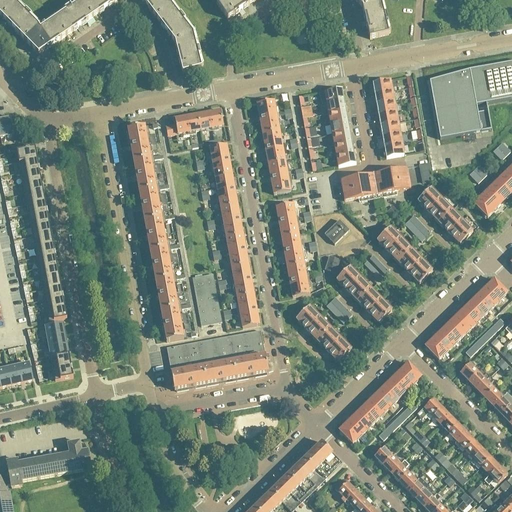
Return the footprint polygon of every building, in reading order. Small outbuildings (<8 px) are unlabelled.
[(0,0),(0,16),(2,18),(17,3),(14,0),(0,0)] [(80,24),(84,21),(86,23),(93,18),(80,0),(71,7),(67,9),(64,11),(54,18),(66,36),(72,32),(72,30),(76,27),(77,28),(79,27),(81,25),(80,24)] [(119,0),(118,0),(81,0),(80,0),(93,18),(99,13),(98,12),(102,9),(103,10),(106,9),(108,7),(107,6),(111,3),(112,5),(119,0)] [(144,0),(146,2),(145,3),(147,6),(148,8),(150,7),(152,11),(151,12),(157,20),(175,7),(174,6),(173,5),(169,0),(144,0)] [(254,2),(252,0),(218,0),(218,1),(217,1),(217,3),(216,4),(227,20),(228,20),(234,16),(233,14),(237,11),(238,12),(240,11),(242,9),(241,8),(246,5),(247,7),(254,2)] [(381,0),(380,0),(353,0),(354,0),(356,0),(359,3),(357,4),(361,11),(382,1),(382,0),(381,0)] [(385,16),(382,1),(361,11),(363,17),(365,17),(366,21),(365,22),(365,23),(366,27),(368,27),(369,32),(366,32),(369,41),(369,40),(388,36),(387,35),(390,34),(389,33),(387,24),(388,24),(386,18),(386,16),(385,16)] [(32,18),(28,14),(18,4),(17,3),(2,18),(11,28),(13,30),(15,32),(24,41),(40,26),(31,18),(32,18)] [(186,22),(185,20),(181,15),(180,15),(175,7),(157,20),(161,25),(162,24),(166,28),(164,29),(167,33),(169,32),(172,36),(170,37),(175,44),(195,34),(194,33),(186,22)] [(429,23),(441,22),(440,8),(428,8),(429,23)] [(54,42),(58,39),(60,41),(66,36),(54,18),(41,28),(40,26),(24,41),(38,56),(47,50),(45,48),(49,45),(50,46),(53,45),(55,43),(54,42)] [(198,48),(195,35),(195,34),(175,44),(176,50),(178,50),(180,55),(178,55),(179,57),(179,61),(181,60),(182,65),(180,65),(182,74),(201,69),(201,68),(203,67),(203,65),(202,65),(200,56),(199,51),(198,48)] [(476,107),(511,100),(511,63),(469,71),(461,73),(429,82),(431,94),(440,141),(481,133),(490,132),(487,112),(478,114),(476,107)] [(444,68),(432,70),(433,76),(445,74),(444,68)] [(393,92),(391,81),(372,85),(374,95),(393,92)] [(344,101),(342,90),(324,93),(326,104),(344,101)] [(394,103),(393,92),(374,95),(376,106),(394,103)] [(346,112),(344,101),(326,104),(328,115),(346,112)] [(279,132),(274,102),(257,105),(262,135),(279,132)] [(396,113),(394,103),(376,106),(378,117),(396,113)] [(223,127),(220,112),(209,114),(212,130),(223,127)] [(348,122),(346,112),(328,115),(330,126),(348,122)] [(398,124),(396,113),(378,117),(380,127),(398,124)] [(212,130),(209,114),(197,116),(200,132),(212,130)] [(200,132),(197,116),(186,118),(189,134),(200,132)] [(189,134),(186,118),(174,120),(176,126),(165,128),(167,138),(177,136),(189,134)] [(13,137),(10,119),(9,119),(5,120),(0,121),(0,120),(0,138),(12,136),(12,137),(13,137)] [(350,133),(348,122),(330,126),(332,136),(350,133)] [(400,135),(398,124),(380,127),(382,138),(400,135)] [(147,128),(144,128),(135,130),(135,127),(130,128),(130,131),(127,131),(130,147),(133,162),(133,164),(163,158),(162,156),(153,158),(152,153),(157,152),(154,135),(149,136),(147,128)] [(268,166),(285,162),(279,132),(262,135),(268,166)] [(352,144),(350,133),(332,136),(334,147),(352,144)] [(402,145),(400,135),(382,138),(384,149),(402,145)] [(354,154),(352,144),(334,147),(336,158),(354,154)] [(404,156),(402,145),(384,149),(386,160),(404,156)] [(230,161),(227,146),(210,149),(212,164),(215,179),(232,176),(230,161)] [(19,164),(37,160),(35,149),(33,149),(17,153),(19,164)] [(356,165),(354,154),(336,158),(338,169),(356,165)] [(163,160),(163,158),(133,164),(136,177),(138,192),(139,193),(168,188),(168,186),(158,188),(158,183),(163,182),(159,165),(154,166),(154,162),(163,160)] [(37,160),(19,164),(21,174),(39,171),(37,160)] [(273,196),(290,193),(285,162),(268,166),(273,196)] [(432,182),(429,165),(419,167),(418,167),(420,167),(423,184),(426,183),(432,182)] [(511,195),(511,194),(511,167),(498,181),(511,195)] [(411,190),(407,169),(406,169),(340,182),(344,202),(359,200),(359,203),(373,200),(383,198),(396,196),(396,193),(411,190)] [(23,185),(41,181),(39,171),(21,174),(23,185)] [(235,191),(232,176),(215,179),(218,194),(220,209),(238,206),(235,191)] [(25,195),(43,192),(41,181),(23,185),(25,195)] [(487,219),(511,195),(498,181),(474,205),(487,219)] [(168,190),(168,188),(139,193),(141,207),(144,222),(144,223),(174,218),(173,216),(164,218),(163,213),(168,212),(165,195),(160,196),(159,191),(168,190)] [(451,211),(437,197),(436,195),(430,190),(417,202),(419,204),(418,204),(438,225),(451,211)] [(27,206),(45,203),(43,192),(25,195),(27,206)] [(29,217),(47,213),(45,203),(27,206),(29,217)] [(281,239),(299,236),(293,205),(276,208),(281,239)] [(243,236),(240,221),(238,206),(220,209),(223,224),(226,239),(243,236)] [(473,233),(451,211),(438,225),(457,245),(458,244),(460,246),(473,233)] [(31,227),(49,224),(47,213),(29,217),(31,227)] [(174,220),(174,218),(144,223),(147,237),(149,252),(150,253),(179,248),(179,246),(170,248),(169,243),(174,242),(171,225),(166,226),(165,221),(174,220)] [(334,245),(348,232),(348,233),(349,232),(348,231),(348,232),(347,231),(346,229),(344,228),(342,226),(341,225),(340,223),(339,223),(340,222),(339,221),(338,222),(339,222),(325,235),(324,236),(325,236),(334,245),(334,246),(335,246),(334,245)] [(33,238),(51,235),(49,224),(31,227),(33,238)] [(411,251),(397,236),(395,235),(390,229),(377,241),(378,243),(378,244),(397,264),(411,251)] [(35,249),(53,245),(51,235),(33,238),(35,249)] [(249,266),(246,251),(243,236),(226,239),(229,254),(231,269),(249,266)] [(301,251),(299,236),(281,239),(287,269),(304,266),(301,251)] [(37,259),(55,256),(53,245),(35,249),(37,259)] [(179,249),(179,248),(150,253),(152,267),(155,283),(185,277),(184,276),(175,277),(174,273),(179,272),(176,255),(171,256),(170,251),(179,249)] [(432,272),(411,251),(397,264),(417,284),(418,283),(419,285),(432,272)] [(39,270),(57,266),(55,256),(37,259),(39,270)] [(335,274),(339,262),(329,259),(325,271),(335,274)] [(41,280),(59,277),(57,266),(39,270),(41,280)] [(254,296),(251,281),(249,266),(231,269),(234,284),(237,299),(254,296)] [(307,281),(304,266),(287,269),(292,299),(310,296),(307,281)] [(370,290),(356,276),(355,274),(349,269),(337,281),(338,283),(337,284),(357,304),(370,290)] [(222,323),(213,276),(192,280),(201,327),(222,323)] [(43,291),(61,288),(59,277),(41,280),(43,291)] [(185,279),(185,277),(155,283),(158,298),(161,313),(190,307),(190,306),(181,307),(180,303),(185,302),(182,285),(177,286),(176,281),(185,279)] [(484,317),(507,294),(494,281),(471,303),(484,317)] [(45,302),(63,298),(61,288),(43,291),(45,302)] [(392,312),(370,290),(357,304),(376,324),(377,323),(379,324),(392,312)] [(259,326),(257,311),(254,296),(237,299),(239,314),(242,329),(260,326),(259,326)] [(47,312),(65,309),(63,298),(45,302),(47,312)] [(461,339),(484,317),(471,303),(448,325),(461,339)] [(190,309),(190,307),(161,313),(163,328),(166,343),(167,343),(183,340),(187,339),(185,332),(190,331),(187,315),(182,316),(181,311),(190,309)] [(330,330),(316,315),(314,313),(309,308),(296,321),(298,322),(297,323),(317,343),(330,330)] [(65,309),(47,312),(49,323),(67,320),(65,309)] [(224,321),(231,320),(231,316),(230,311),(223,313),(224,317),(224,321)] [(45,328),(47,339),(65,336),(64,330),(63,324),(45,328)] [(438,362),(461,339),(448,325),(425,348),(438,362)] [(351,351),(330,330),(317,343),(336,363),(337,362),(338,364),(351,351)] [(266,366),(261,332),(244,335),(229,338),(237,382),(247,380),(247,378),(252,377),(254,377),(255,378),(265,376),(265,375),(268,375),(268,373),(272,373),(271,365),(266,366)] [(47,339),(49,350),(67,346),(65,336),(47,339)] [(237,382),(229,338),(213,341),(198,344),(206,387),(217,385),(217,384),(221,383),(224,382),(225,384),(237,382)] [(493,348),(498,343),(495,340),(490,344),(493,348)] [(206,387),(198,344),(182,347),(168,349),(166,350),(174,392),(176,391),(177,392),(187,391),(187,389),(190,389),(194,388),(195,389),(206,387)] [(49,350),(51,360),(69,357),(67,346),(49,350)] [(511,357),(509,353),(507,355),(502,350),(499,353),(507,362),(511,357)] [(500,368),(505,364),(497,356),(494,358),(499,364),(497,365),(500,368)] [(51,360),(53,371),(71,367),(69,357),(51,360)] [(468,383),(478,374),(473,369),(475,367),(471,363),(460,375),(468,383)] [(18,367),(22,385),(33,382),(29,364),(18,367)] [(398,401),(421,378),(408,364),(385,387),(398,401)] [(18,367),(7,369),(11,387),(22,385),(18,367)] [(72,375),(71,367),(53,371),(55,382),(55,383),(73,379),(72,375)] [(7,369),(0,370),(0,385),(1,389),(11,387),(7,369)] [(476,392),(490,379),(481,370),(478,374),(468,383),(476,392)] [(485,400),(494,391),(489,386),(493,382),(490,379),(476,392),(485,400)] [(375,423),(398,401),(385,387),(362,409),(375,423)] [(503,399),(502,398),(506,395),(502,391),(498,394),(494,391),(485,400),(493,409),(503,399)] [(501,417),(511,407),(503,399),(493,409),(501,417)] [(432,418),(441,409),(433,401),(417,416),(422,421),(428,415),(432,418)] [(510,425),(511,422),(511,408),(511,407),(501,417),(510,425)] [(352,446),(375,423),(362,409),(339,432),(352,446)] [(440,427),(450,417),(441,409),(432,418),(440,427)] [(448,435),(458,426),(450,417),(440,427),(448,435)] [(408,432),(413,427),(409,424),(404,428),(408,432)] [(456,444),(466,434),(458,426),(448,435),(456,444)] [(400,439),(405,434),(402,431),(397,436),(400,439)] [(464,452),(474,442),(466,434),(456,444),(464,452)] [(473,460),(482,451),(474,442),(464,452),(473,460)] [(12,511),(10,495),(8,495),(7,488),(11,487),(11,489),(13,488),(15,488),(20,487),(22,487),(21,483),(59,476),(91,471),(91,470),(88,453),(88,452),(82,453),(80,443),(68,445),(70,455),(18,465),(17,461),(7,463),(9,476),(3,477),(0,477),(0,511),(12,511)] [(342,464),(332,454),(321,443),(320,444),(304,459),(325,481),(330,476),(342,464)] [(382,467),(392,458),(387,453),(390,451),(386,447),(374,459),(382,467)] [(481,469),(490,459),(482,451),(473,460),(481,469)] [(434,459),(438,462),(443,457),(439,454),(434,459)] [(446,460),(443,457),(438,462),(441,465),(446,460)] [(390,476),(404,462),(400,465),(397,462),(392,458),(382,467),(390,476)] [(325,481),(304,459),(287,476),(308,497),(325,481)] [(489,477),(498,467),(490,459),(481,469),(489,477)] [(430,469),(435,464),(432,461),(427,466),(430,469)] [(391,476),(399,484),(409,475),(404,470),(408,467),(404,462),(390,476),(391,476)] [(433,472),(439,467),(435,464),(430,469),(433,472)] [(497,486),(506,476),(507,476),(498,467),(489,477),(484,482),(488,486),(493,481),(497,486)] [(457,482),(462,477),(459,474),(454,479),(457,482)] [(407,493),(419,481),(415,477),(413,479),(409,475),(399,484),(406,492),(407,493)] [(308,497),(287,476),(279,484),(270,492),(282,504),(289,511),(293,511),(300,505),(308,497)] [(446,486),(452,481),(448,478),(443,483),(446,486)] [(415,501),(425,492),(420,486),(422,484),(419,481),(407,493),(415,501)] [(450,489),(455,484),(452,481),(446,486),(450,489)] [(510,487),(505,482),(502,485),(507,490),(510,487)] [(344,505),(356,493),(347,485),(343,489),(340,485),(334,490),(342,499),(340,501),(344,505)] [(507,490),(502,485),(499,488),(504,493),(507,490)] [(470,495),(475,490),(472,487),(467,492),(470,495)] [(473,499),(478,494),(475,490),(470,495),(473,499)] [(273,511),(274,511),(282,504),(270,492),(262,500),(253,508),(257,511),(273,511)] [(423,509),(424,510),(433,500),(425,492),(415,501),(423,509)] [(354,511),(364,501),(356,493),(344,505),(347,508),(350,506),(354,511)] [(463,502),(468,497),(465,494),(460,499),(463,502)] [(437,511),(442,508),(436,503),(440,499),(437,496),(433,500),(424,510),(425,511),(437,511)] [(466,506),(471,501),(468,497),(463,502),(466,506)] [(492,505),(487,499),(484,502),(489,508),(492,505)] [(355,511),(369,511),(372,510),(364,501),(354,511),(355,511)] [(489,508),(484,502),(481,505),(486,510),(489,508)]
